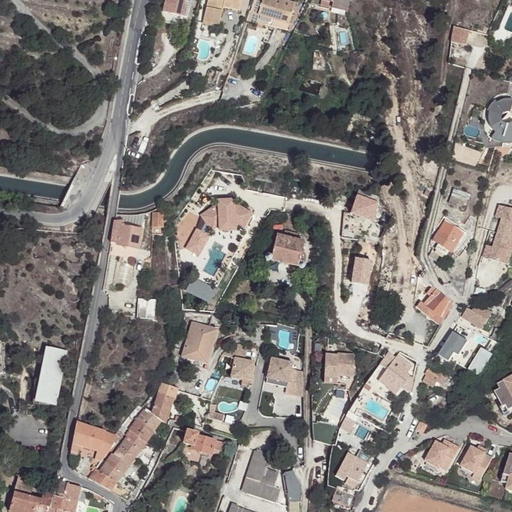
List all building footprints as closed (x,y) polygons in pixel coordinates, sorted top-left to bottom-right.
[(165,0),(162,14),(186,19),(191,0),(190,0),(165,0)] [(207,0),(202,23),(213,26),(218,27),(222,9),(229,10),(230,8),(239,10),(241,0),(207,0)] [(273,15),(288,20),(293,5),(276,0),(260,0),(256,15),(271,19),(273,15)] [(185,28),(186,19),(162,14),(160,23),(185,28)] [(287,24),(288,20),(273,15),(271,19),(287,24)] [(464,47),(468,31),(452,27),(451,34),(449,44),(464,47)] [(155,65),(156,57),(145,56),(144,64),(155,65)] [(208,72),(203,84),(215,89),(220,74),(209,71),(208,72)] [(215,89),(203,84),(199,96),(214,93),(215,89)] [(503,114),(507,102),(504,101),(499,102),(494,105),(500,115),(503,114)] [(500,115),(494,105),(493,102),(489,106),(486,112),(487,113),(499,116),(500,115)] [(499,116),(487,113),(487,116),(486,122),(488,128),(498,123),(498,120),(499,116)] [(505,113),(503,114),(500,124),(502,125),(505,126),(507,125),(508,125),(509,124),(510,123),(509,119),(507,113),(505,113)] [(493,135),(500,124),(498,123),(488,128),(493,135)] [(489,141),(495,144),(500,124),(493,135),(488,140),(489,141)] [(500,124),(495,144),(496,145),(500,145),(505,126),(502,125),(500,124)] [(511,140),(507,125),(505,126),(500,145),(506,145),(507,145),(511,144),(511,140)] [(452,191),(450,197),(467,202),(468,198),(465,195),(452,191)] [(377,201),(357,195),(351,215),(370,220),(377,201)] [(511,253),(511,211),(498,207),(495,219),(501,221),(490,249),(487,248),(483,259),(508,267),(511,253)] [(161,220),(151,219),(150,227),(161,227),(161,220)] [(440,230),(458,241),(465,231),(447,219),(440,230)] [(113,222),(109,243),(116,244),(116,245),(137,250),(141,230),(122,225),(122,221),(113,222)] [(439,243),(449,249),(451,251),(458,241),(440,230),(433,239),(439,243)] [(283,232),(281,238),(296,241),(297,235),(283,232)] [(275,237),(271,257),(270,262),(298,267),(298,263),(303,243),(296,241),(281,238),(275,237)] [(446,254),(449,249),(439,243),(436,248),(446,254)] [(455,278),(451,294),(460,301),(464,280),(455,278)] [(423,303),(442,321),(447,312),(451,304),(434,289),(431,286),(424,293),(428,296),(423,303)] [(151,320),(152,310),(152,301),(136,299),(135,308),(134,319),(151,320)] [(462,317),(482,329),(488,320),(468,308),(462,317)] [(194,314),(192,324),(208,329),(212,316),(194,314)] [(208,329),(192,324),(181,358),(205,366),(216,332),(208,329)] [(453,335),(461,339),(463,340),(466,335),(455,328),(452,334),(453,335)] [(499,341),(503,331),(496,328),(492,338),(499,341)] [(449,361),(461,339),(453,335),(441,356),(449,361)] [(65,351),(42,346),(29,402),(52,407),(65,351)] [(482,352),(478,362),(487,367),(492,357),(482,352)] [(339,357),(327,357),(326,380),(338,381),(339,377),(355,378),(356,356),(339,356),(339,357)] [(401,387),(409,377),(407,376),(412,370),(396,358),(378,381),(395,395),(401,387)] [(232,380),(250,385),(255,365),(236,361),(232,380)] [(291,372),(292,365),(271,362),(268,381),(289,385),(291,372)] [(479,379),(486,370),(487,367),(478,362),(472,375),(479,379)] [(431,367),(427,374),(428,375),(438,381),(442,385),(447,378),(442,374),(431,367)] [(297,373),(291,372),(289,385),(287,396),(297,398),(297,373)] [(434,387),(438,381),(428,375),(424,381),(434,387)] [(413,380),(409,377),(401,387),(409,394),(413,380)] [(511,377),(499,384),(501,389),(496,392),(503,405),(504,408),(507,406),(509,411),(511,409),(511,377)] [(458,378),(453,383),(461,392),(467,387),(458,378)] [(157,394),(171,399),(173,390),(160,386),(157,394)] [(145,409),(151,413),(156,394),(153,392),(142,407),(145,409)] [(161,422),(164,424),(171,399),(157,394),(156,394),(151,413),(161,422)] [(503,405),(500,407),(505,417),(511,414),(509,411),(507,406),(504,408),(503,405)] [(136,422),(138,420),(134,417),(138,411),(136,409),(130,417),(131,419),(136,422)] [(138,420),(153,432),(161,422),(151,413),(145,409),(142,414),(138,420)] [(131,419),(130,417),(123,425),(125,427),(131,419)] [(418,418),(414,427),(422,431),(426,422),(418,418)] [(131,432),(146,443),(153,432),(138,420),(136,422),(129,430),(131,432)] [(98,452),(105,433),(76,423),(72,444),(98,452)] [(188,433),(175,429),(174,433),(186,437),(188,433)] [(116,444),(119,447),(124,440),(127,436),(121,433),(119,430),(116,434),(118,435),(121,438),(116,444)] [(124,440),(140,452),(146,443),(131,432),(127,436),(124,440)] [(341,432),(339,441),(354,446),(357,437),(341,432)] [(107,455),(109,452),(114,446),(117,437),(105,433),(98,452),(107,455)] [(188,433),(186,437),(184,444),(193,447),(194,447),(198,435),(188,433)] [(194,447),(193,447),(192,450),(211,456),(214,448),(222,450),(224,443),(198,435),(194,447)] [(446,439),(444,445),(451,449),(454,444),(446,439)] [(119,447),(134,459),(140,452),(124,440),(119,447)] [(444,445),(438,441),(427,461),(441,469),(442,468),(449,471),(462,448),(454,444),(451,449),(444,445)] [(113,455),(119,447),(116,444),(114,446),(109,452),(112,455),(113,455)] [(473,446),(462,466),(476,474),(474,478),(482,481),(494,457),(485,452),(478,449),(473,446)] [(69,462),(71,466),(76,465),(76,463),(75,457),(78,449),(71,447),(69,452),(69,462)] [(128,467),(128,466),(134,459),(119,447),(113,455),(128,467)] [(107,455),(98,452),(96,459),(102,461),(107,455)] [(140,452),(134,459),(138,461),(143,454),(140,452)] [(273,505),(278,491),(271,489),(276,475),(262,470),(266,456),(251,452),(238,493),(273,505)] [(345,481),(357,486),(367,464),(346,454),(334,480),(343,484),(345,481)] [(105,464),(122,475),(128,467),(113,455),(105,464)] [(83,470),(89,473),(97,462),(92,458),(83,470)] [(116,484),(122,475),(105,464),(103,466),(99,472),(116,484)] [(88,479),(109,492),(115,484),(116,484),(99,472),(95,469),(88,479)] [(289,496),(302,496),(300,484),(293,470),(286,473),(289,496)] [(505,474),(503,482),(510,484),(511,476),(505,474)] [(30,498),(32,492),(35,482),(19,477),(14,495),(30,498)] [(59,482),(55,482),(52,497),(63,498),(64,495),(57,493),(59,482)] [(67,484),(59,482),(57,493),(64,495),(67,484)] [(63,498),(52,497),(51,503),(51,504),(59,506),(57,511),(75,511),(79,499),(82,489),(67,484),(64,495),(63,498)] [(91,492),(82,489),(79,499),(91,503),(94,494),(91,492)] [(334,489),(329,504),(347,509),(353,494),(334,489)] [(51,504),(51,503),(42,501),(34,499),(30,498),(14,495),(9,511),(57,511),(59,506),(51,504)] [(51,503),(52,497),(43,495),(42,501),(51,503)]
